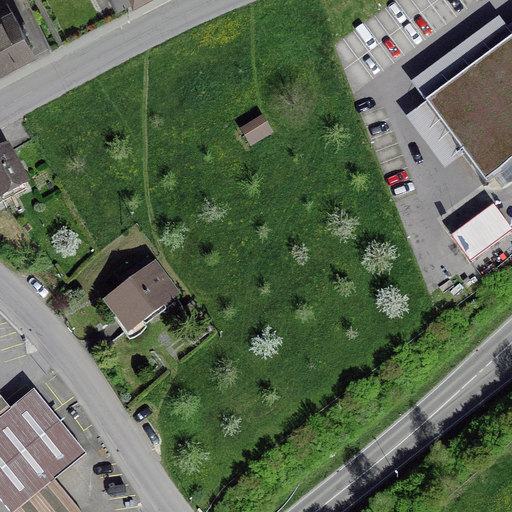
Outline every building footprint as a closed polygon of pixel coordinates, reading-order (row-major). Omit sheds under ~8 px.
[(130,0),(111,0),(116,8),(130,0)] [(18,8),(0,17),(0,71),(40,51),(18,8)] [(511,39),(426,102),(484,181),(511,160),(511,39)] [(262,117),(239,128),(247,144),(270,133),(262,117)] [(0,154),(0,192),(20,182),(4,152),(0,154)] [(511,231),(493,206),(451,237),(470,262),(511,231)] [(174,297),(149,266),(107,299),(132,331),(174,297)] [(83,452),(33,392),(0,420),(0,490),(15,509),(83,452)] [(91,511),(69,485),(36,511),(91,511)]
